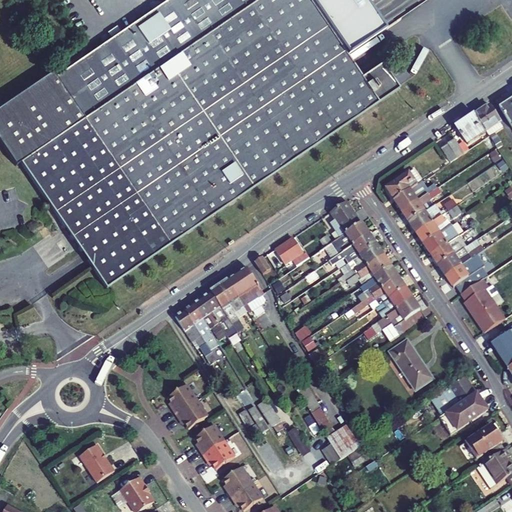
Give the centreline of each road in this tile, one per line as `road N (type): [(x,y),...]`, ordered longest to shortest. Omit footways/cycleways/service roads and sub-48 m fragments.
road 1 (residential): [(356,178),(511,414)]
road 2 (tertiary): [(356,178),(157,315)]
road 3 (tertiary): [(511,74),(356,178)]
